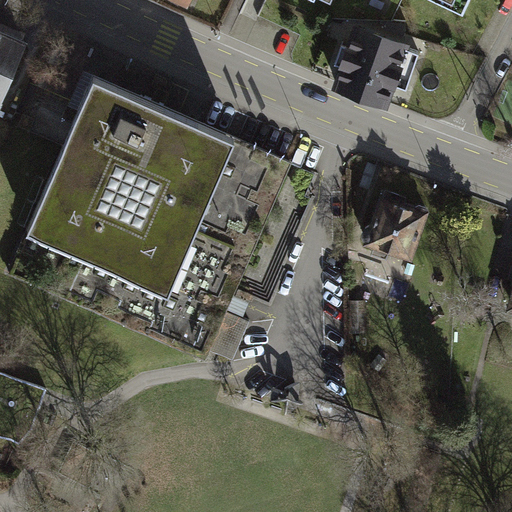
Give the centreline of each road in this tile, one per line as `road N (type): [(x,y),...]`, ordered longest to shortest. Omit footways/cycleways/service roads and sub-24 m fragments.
road 1 (tertiary): [(82,0),(447,154)]
road 2 (residential): [(447,154),(511,31)]
